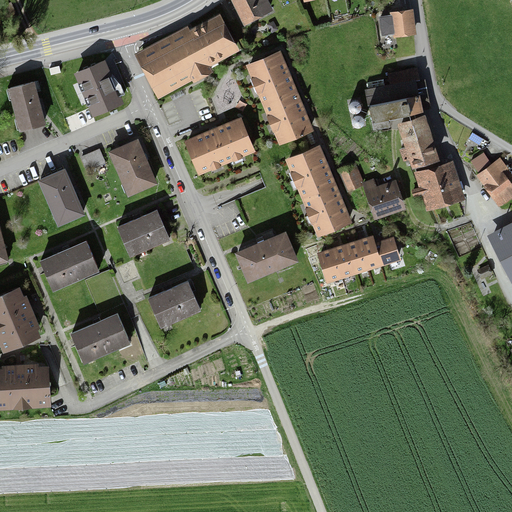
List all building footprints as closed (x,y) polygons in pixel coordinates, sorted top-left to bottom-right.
[(266,0),(230,0),(243,27),(273,13),(266,0)] [(380,16),(382,35),(413,30),(411,12),(380,16)] [(134,54),(157,100),(192,82),(193,85),(215,74),(211,66),(240,52),(221,16),(189,32),(186,27),(134,54)] [(262,102),(297,88),(281,49),(246,63),(251,77),(247,79),(251,87),(252,86),(255,94),(258,93),(262,102)] [(122,100),(106,61),(76,73),(93,113),(122,100)] [(417,66),(387,72),(389,83),(385,84),(384,79),(366,82),(367,87),(365,88),(371,117),(373,130),(392,126),(390,116),(431,108),(425,78),(419,79),(417,66)] [(6,89),(17,130),(43,123),(32,82),(6,89)] [(297,88),(262,102),(270,122),(266,124),(270,132),(273,130),(279,144),(314,129),(297,88)] [(441,162),(425,112),(397,121),(405,145),(399,147),(403,160),(409,158),(418,186),(411,189),(414,197),(421,195),(426,210),(466,198),(453,159),(441,162)] [(184,139),(199,174),(212,168),(214,172),(222,169),(220,165),(234,159),(235,161),(243,158),(242,156),(256,150),(241,115),(184,139)] [(469,138),(479,144),(483,138),(473,132),(469,138)] [(110,152),(129,196),(158,183),(139,139),(110,152)] [(302,198),(337,184),(320,143),(285,157),(291,172),(286,174),(292,188),(297,187),(302,198)] [(471,160),(479,172),(492,163),(484,152),(471,160)] [(511,172),(500,157),(492,163),(479,172),(476,174),(499,207),(511,197),(511,172)] [(338,168),(347,191),(363,185),(361,182),(363,181),(356,161),(338,168)] [(39,184),(58,228),(82,218),(62,173),(39,184)] [(363,185),(375,219),(406,207),(396,178),(377,185),(376,182),(379,181),(377,177),(374,178),(374,177),(363,181),(361,182),(363,185)] [(337,184),(302,198),(305,207),(302,209),(308,224),(312,222),(318,236),(353,222),(337,184)] [(117,225),(130,255),(170,238),(158,208),(117,225)] [(234,250),(247,281),(299,259),(286,228),(234,250)] [(0,262),(9,261),(0,229),(0,262)] [(383,265),(375,240),(373,234),(358,238),(368,269),(383,265)] [(383,265),(401,259),(394,235),(375,240),(383,265)] [(368,269),(358,238),(345,242),(355,273),(368,269)] [(40,259),(52,289),(99,269),(86,239),(40,259)] [(355,273),(345,242),(332,246),(342,277),(355,273)] [(342,277),(332,246),(317,251),(326,282),(342,277)] [(488,264),(477,269),(481,279),(492,274),(488,264)] [(149,298),(160,324),(199,307),(187,281),(149,298)] [(0,294),(0,344),(2,350),(39,334),(18,287),(0,294)] [(73,333),(85,360),(130,340),(118,314),(73,333)] [(0,367),(0,407),(49,405),(47,365),(38,366),(38,363),(2,365),(3,367),(0,367)]
